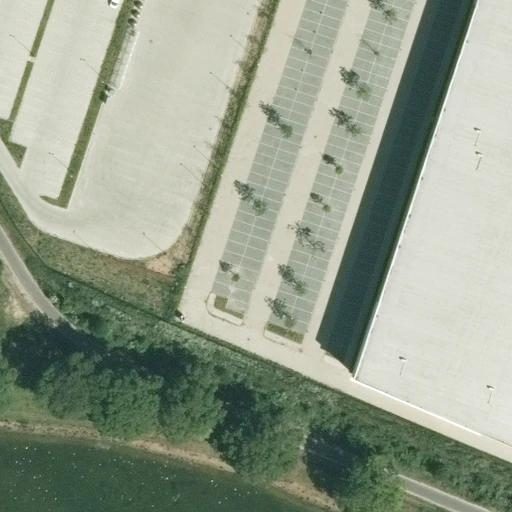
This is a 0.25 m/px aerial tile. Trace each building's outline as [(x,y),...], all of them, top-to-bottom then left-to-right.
[(182,89),(214,143),(410,28),(408,19),(396,0),(375,0),(363,8),(362,8),(316,35),(295,0),(243,0),(185,34),(165,46),(169,66),(182,88),(182,89)] [(511,0),(474,0),(352,374),(511,442),(511,0)] [(53,119),(71,109),(58,84),(39,94),(53,119)] [(45,117),(13,134),(40,183),(76,164),(73,157),(96,145),(82,120),(74,125),(73,123),(54,134),(45,117)] [(205,280),(246,256),(233,234),(192,258),(205,280)] [(79,368),(76,373),(82,377),(85,372),(79,368)]
